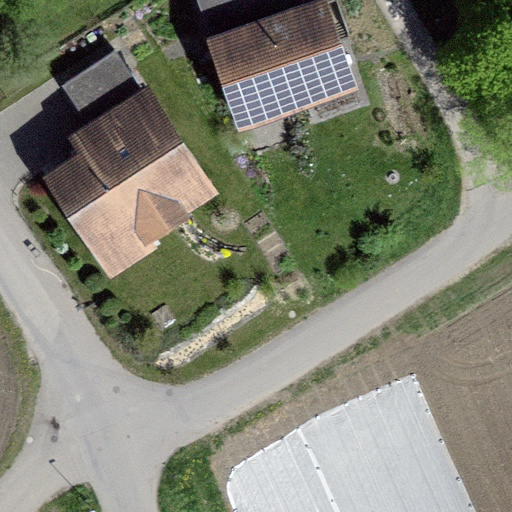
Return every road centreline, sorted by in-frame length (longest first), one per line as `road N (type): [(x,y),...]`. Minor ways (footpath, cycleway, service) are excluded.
road 1 (unclassified): [(508,221),(118,448)]
road 2 (residential): [(508,221),(389,0)]
road 3 (residential): [(118,448),(0,250)]
road 4 (track): [(14,511),(57,468),(118,448)]
